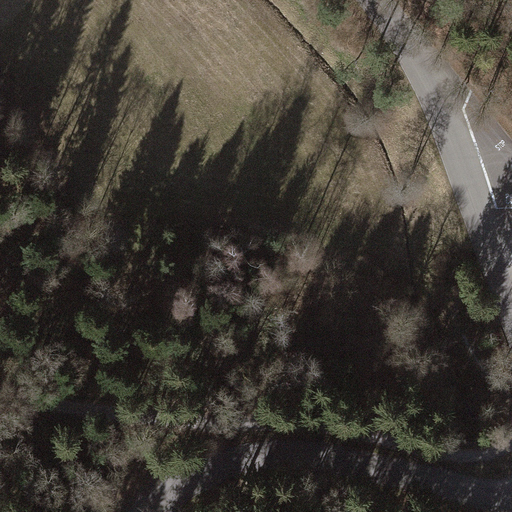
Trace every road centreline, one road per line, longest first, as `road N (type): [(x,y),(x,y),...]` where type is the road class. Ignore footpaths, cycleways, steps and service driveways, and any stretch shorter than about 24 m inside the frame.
road 1 (track): [(511,445),(461,456),(327,426),(163,420),(0,400)]
road 2 (unclassified): [(511,500),(279,454),(208,467),(143,511)]
road 3 (track): [(279,423),(160,289),(68,147)]
road 4 (unclassified): [(511,303),(446,116),(375,0)]
